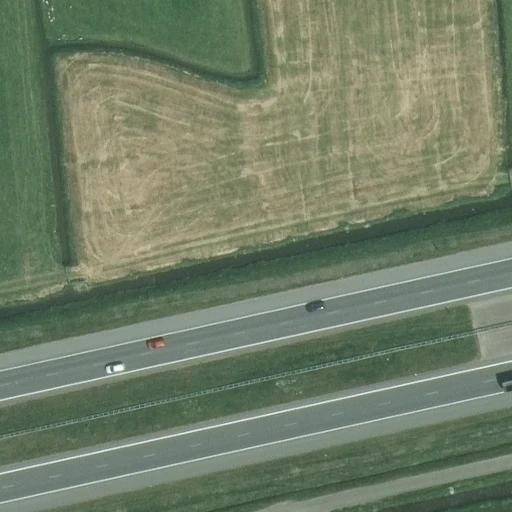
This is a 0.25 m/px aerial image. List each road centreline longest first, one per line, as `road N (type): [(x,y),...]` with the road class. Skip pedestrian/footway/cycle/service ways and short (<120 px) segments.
road 1 (motorway): [(511,271),(0,385)]
road 2 (motorway): [(0,488),(511,375)]
road 3 (unclassified): [(284,511),(511,462)]
